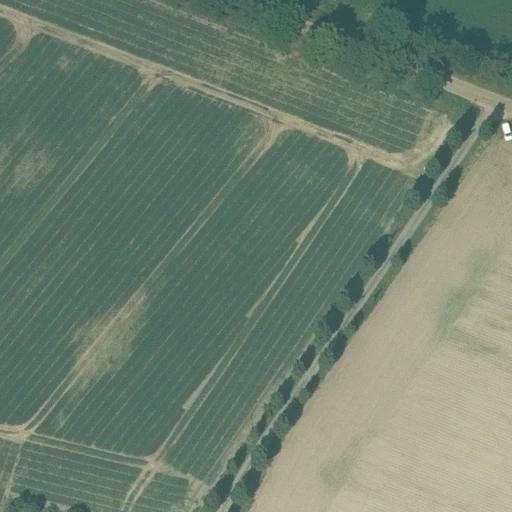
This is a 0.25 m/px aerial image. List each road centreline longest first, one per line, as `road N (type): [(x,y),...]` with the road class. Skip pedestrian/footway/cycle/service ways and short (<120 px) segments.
road 1 (track): [(223,511),(495,100)]
road 2 (unclassified): [(511,106),(253,0)]
